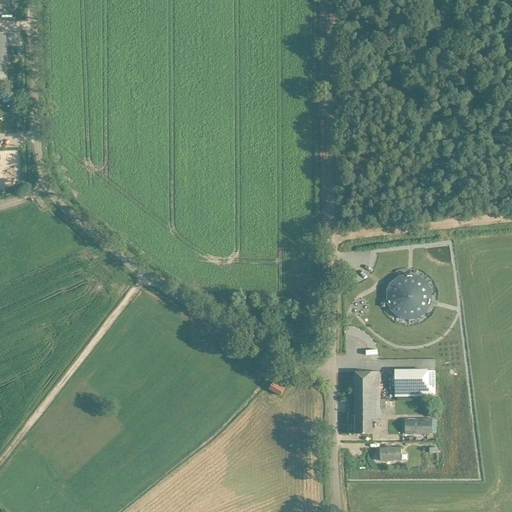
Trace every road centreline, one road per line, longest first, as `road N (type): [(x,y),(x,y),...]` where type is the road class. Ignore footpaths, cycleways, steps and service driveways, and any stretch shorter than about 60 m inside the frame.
road 1 (unclassified): [(331,370),(294,364),(220,323),(114,253),(55,199),(38,160),(32,0)]
road 2 (unclassified): [(331,370),(327,0)]
road 3 (track): [(146,276),(0,463)]
road 4 (track): [(326,239),(511,220)]
road 5 (unclassified): [(334,511),(331,370)]
